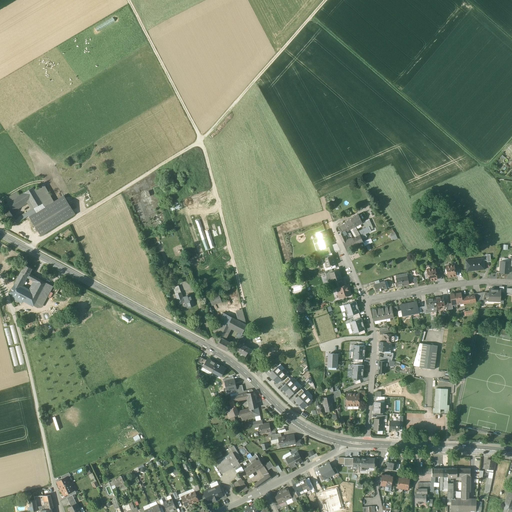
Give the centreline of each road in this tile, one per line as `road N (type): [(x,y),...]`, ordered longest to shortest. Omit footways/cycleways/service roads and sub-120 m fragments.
road 1 (track): [(29,251),(201,140),(326,0)]
road 2 (track): [(128,0),(201,140),(242,301)]
road 3 (secondary): [(256,384),(228,358),(0,235)]
road 4 (track): [(511,179),(486,169),(310,17)]
road 5 (unclassified): [(0,277),(57,500)]
road 6 (residential): [(364,301),(511,283)]
road 7 (residential): [(366,444),(373,352),(364,301)]
